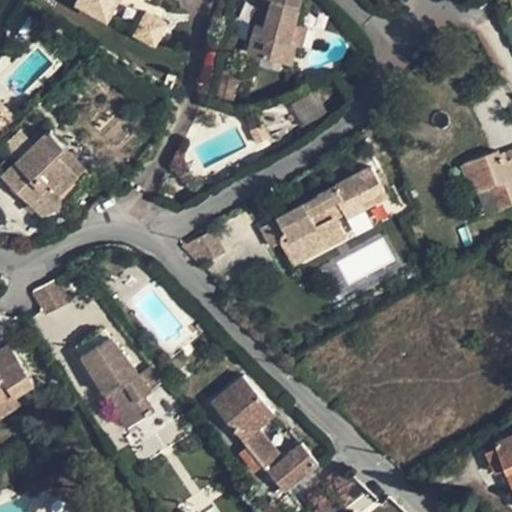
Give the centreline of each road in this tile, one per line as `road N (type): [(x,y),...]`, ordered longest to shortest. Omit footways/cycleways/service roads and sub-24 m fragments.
road 1 (residential): [(139,227),(417,511)]
road 2 (residential): [(139,227),(264,175),(368,103),(401,48)]
road 3 (residential): [(0,251),(43,254),(105,223),(139,227)]
